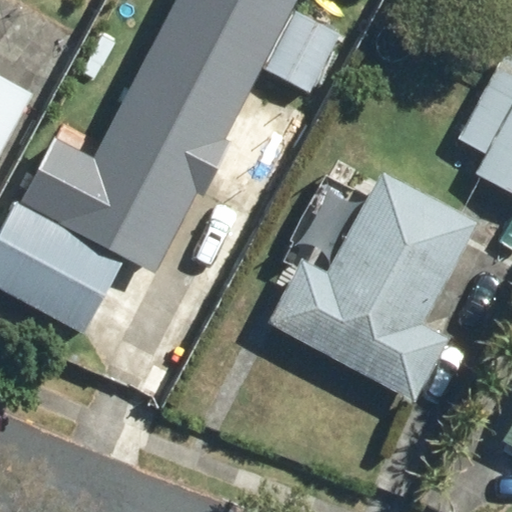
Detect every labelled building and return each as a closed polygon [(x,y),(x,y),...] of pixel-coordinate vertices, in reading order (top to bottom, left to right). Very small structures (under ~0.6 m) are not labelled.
[(288,0),(173,0),(96,154),(44,128),(0,216),(0,290),(83,332),(121,256),(153,271),(288,0)] [(341,38),(294,12),(263,68),(310,94),(341,38)] [(484,154),(473,173),(511,194),(511,56),(504,52),(457,139),(484,154)] [(0,146),(29,92),(0,77),(0,146)] [(325,272),(300,258),(265,322),(413,401),(447,338),(421,324),(476,222),(380,171),(325,272)] [(511,419),(501,438),(511,444),(511,419)]
